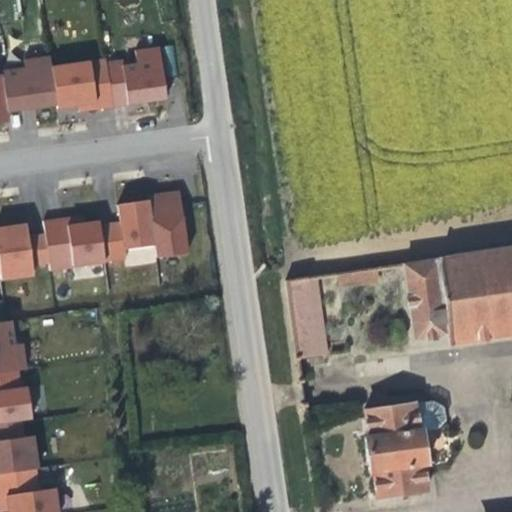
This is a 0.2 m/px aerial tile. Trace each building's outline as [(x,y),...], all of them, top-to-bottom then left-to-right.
[(125,58),(108,60),(114,105),(140,101),(168,98),(161,46),(136,48),(137,62),(125,63),(125,58)] [(108,60),(107,58),(53,66),(58,104),(58,106),(86,103),(96,102),(96,108),(114,105),(108,60)] [(53,66),(52,59),(29,61),(30,69),(3,73),(4,78),(8,110),(29,108),(58,104),(53,66)] [(0,121),(10,120),(8,110),(4,78),(0,78),(0,121)] [(163,192),(150,194),(150,198),(157,244),(159,256),(190,251),(181,189),(163,192)] [(157,244),(150,198),(119,202),(121,220),(101,222),(106,260),(106,261),(128,258),(127,248),(157,244)] [(70,223),(80,222),(79,214),(69,216),(70,223)] [(101,222),(101,219),(80,222),(70,223),(69,216),(45,219),(47,232),(51,262),(52,268),(106,260),(101,222)] [(14,224),(0,225),(0,256),(2,272),(3,279),(35,275),(34,264),(51,262),(47,232),(29,234),(28,222),(14,224)] [(511,247),(408,262),(418,339),(453,335),(453,344),(511,335),(511,247)] [(376,266),(356,270),(359,290),(378,289),(376,266)] [(314,275),(324,352),(335,351),(323,274),(314,275)] [(314,275),(290,278),(300,355),(324,352),(314,275)] [(19,318),(0,320),(0,371),(25,368),(32,367),(29,342),(20,342),(19,318)] [(0,422),(26,418),(36,417),(33,384),(26,385),(25,368),(0,371),(0,422)] [(437,400),(369,409),(371,435),(367,436),(370,456),(372,470),(377,469),(380,494),(431,488),(427,462),(430,461),(426,428),(441,426),(448,418),(445,405),(437,400)] [(28,435),(26,418),(0,422),(0,472),(5,472),(40,467),(42,467),(39,434),(28,435)] [(0,503),(1,511),(61,511),(59,487),(42,489),(40,467),(5,472),(7,494),(0,494),(0,503)]
